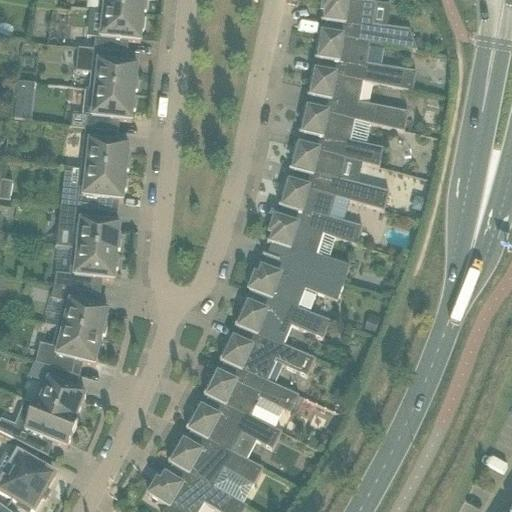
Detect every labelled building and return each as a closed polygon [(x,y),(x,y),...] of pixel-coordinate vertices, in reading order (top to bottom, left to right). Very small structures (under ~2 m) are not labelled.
[(38,0),(38,6),(53,8),(54,0),(38,0)] [(99,0),(98,13),(143,18),(143,14),(146,14),(147,2),(145,2),(145,0),(99,0)] [(373,28),(376,6),(331,0),(323,0),(322,16),(326,16),(325,23),(321,23),(321,24),(325,25),(323,37),(323,38),(370,46),(417,54),(409,33),(373,28)] [(143,21),(143,18),(98,13),(98,14),(87,12),(84,39),(95,40),(94,52),(119,55),(120,43),(140,45),(141,33),(144,34),(145,22),(143,21)] [(366,67),(370,46),(323,38),(323,37),(319,37),(316,53),(320,54),(319,61),(315,60),(314,62),(319,63),(317,75),(317,76),(363,85),(412,95),(416,75),(366,67)] [(118,67),(119,55),(94,52),(76,51),(74,75),(91,77),(89,92),(134,97),(135,94),(137,94),(138,82),(136,81),(137,70),(118,67)] [(359,106),(363,85),(317,76),(317,75),(312,74),(309,91),(313,91),(312,99),(307,98),(307,99),(311,100),(309,112),(309,113),(355,123),(355,124),(404,135),(408,115),(359,106)] [(134,101),(134,97),(89,92),(89,93),(95,94),(92,120),(86,119),(85,132),(110,135),(111,123),(131,125),(133,113),(135,113),(136,101),(134,101)] [(15,102),(14,123),(32,124),(34,103),(15,102)] [(350,144),(355,124),(355,123),(309,113),(309,112),(304,111),(301,128),(305,129),(303,136),(299,135),(299,136),(303,137),(300,149),(300,150),(346,162),(345,162),(379,171),(383,152),(350,144)] [(109,147),(110,135),(85,132),(81,172),(126,177),(126,173),(128,173),(130,161),(127,161),(129,149),(109,147)] [(340,182),(345,162),(346,162),(300,150),(300,149),(295,148),(291,164),(295,166),(293,173),(289,172),(289,173),(293,174),(290,186),(290,187),(335,200),(335,201),(384,214),(389,195),(340,182)] [(64,198),(75,198),(76,172),(65,171),(64,198)] [(125,180),(126,177),(81,172),(76,212),(101,214),(103,202),(123,204),(124,193),(126,193),(128,181),(125,180)] [(329,221),(335,201),(335,200),(290,187),(290,186),(285,185),(281,201),(285,202),(283,209),(279,208),(278,209),(283,211),(279,223),(324,238),(357,249),(362,230),(329,221)] [(101,214),(76,212),(61,210),(58,233),(79,235),(78,251),(72,250),(72,251),(117,256),(117,253),(120,253),(121,241),(119,240),(120,229),(100,226),(101,214)] [(317,258),(324,238),(279,223),(274,221),(269,237),(273,239),(271,246),(267,244),(267,245),(271,247),(267,259),(263,257),(263,258),(344,287),(350,268),(317,258)] [(116,260),(117,256),(72,251),(69,279),(53,276),(52,289),(92,296),(94,282),(114,284),(115,272),(117,272),(119,260),(116,260)] [(344,287),(263,258),(262,259),(267,260),(262,272),(258,271),(257,272),(261,273),(259,280),(255,279),(249,294),(253,296),(254,295),(298,312),(305,292),(337,305),(344,287)] [(89,310),(92,296),(52,289),(52,290),(49,303),(64,306),(58,331),(101,342),(102,338),(105,339),(108,327),(105,326),(108,315),(89,310)] [(330,324),(309,316),(298,312),(254,295),(253,296),(248,308),(244,306),(244,307),(248,309),(245,316),(241,314),(235,329),(239,331),(283,349),(283,348),(291,329),(322,342),(330,324)] [(369,318),(363,334),(373,338),(379,322),(369,318)] [(101,345),(101,342),(58,331),(53,350),(40,346),(35,366),(48,370),(72,378),(75,364),(95,369),(98,357),(100,358),(103,346),(101,345)] [(315,362),(283,348),(283,349),(239,331),(234,343),(230,341),(229,342),(233,344),(230,351),(226,349),(219,364),(224,366),(267,385),(276,366),(307,380),(315,362)] [(299,399),(267,385),(224,366),(218,378),(214,376),(214,377),(218,379),(214,385),(211,384),(203,399),(208,401),(208,400),(250,421),(250,420),(260,402),(290,417),(299,399)] [(67,391),(72,378),(48,370),(33,407),(38,409),(75,424),(75,423),(85,398),(67,391)] [(281,435),(250,420),(250,421),(208,400),(208,401),(202,412),(198,410),(197,411),(201,413),(197,420),(194,418),(186,432),(190,435),(191,434),(232,456),(242,437),(272,453),(281,435)] [(78,424),(75,423),(75,424),(38,409),(33,407),(28,405),(14,442),(41,456),(46,443),(67,451),(78,424)] [(263,472),(240,460),(232,456),(191,434),(190,435),(184,446),(180,444),(180,445),(183,447),(180,453),(176,451),(168,466),(172,468),(213,491),(214,490),(224,472),(253,489),(263,472)] [(18,458),(13,468),(11,471),(16,474),(11,484),(5,481),(0,490),(0,494),(19,506),(17,509),(23,511),(29,511),(30,511),(34,511),(42,499),(45,501),(49,495),(45,493),(54,478),(45,473),(46,472),(35,465),(34,467),(18,458)] [(245,511),(247,509),(225,497),(214,490),(213,491),(172,468),(165,479),(162,477),(161,478),(164,480),(161,486),(157,484),(148,499),(167,510),(165,511),(201,511),(204,507),(213,511),(245,511)]
